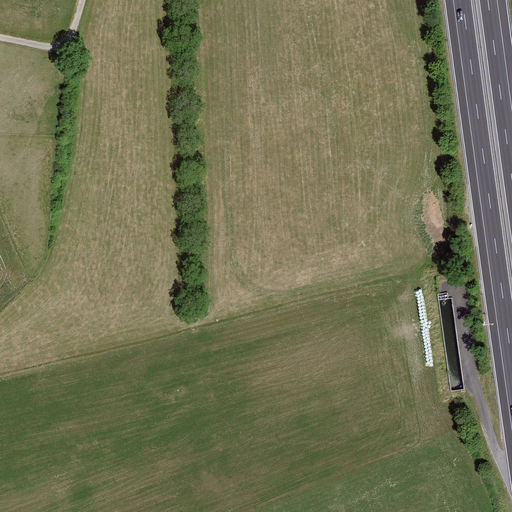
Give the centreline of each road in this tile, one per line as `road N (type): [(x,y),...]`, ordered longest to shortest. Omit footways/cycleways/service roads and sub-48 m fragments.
road 1 (motorway): [(462,0),(511,362)]
road 2 (motorway): [(511,176),(488,0)]
road 3 (track): [(82,0),(67,55),(0,43)]
